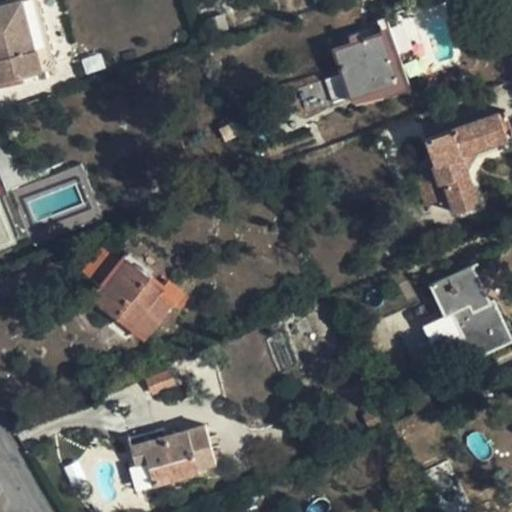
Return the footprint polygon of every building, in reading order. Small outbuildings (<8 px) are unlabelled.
[(21,0),(22,0),(0,5),(0,82),(57,68),(39,0),(21,0)] [(335,48),(352,99),(402,82),(384,31),(335,48)] [(338,73),(324,80),(334,103),(349,96),(338,73)] [(500,112),(509,138),(511,136),(511,124),(506,109),(500,112)] [(427,138),(437,169),(442,184),(447,182),(451,196),(454,206),(477,198),(469,172),(463,154),(481,147),(509,138),(500,112),(427,138)] [(463,154),(469,172),(481,147),(463,154)] [(0,195),(9,191),(0,168),(0,195)] [(442,184),(437,169),(416,176),(425,204),(451,196),(447,182),(442,184)] [(477,198),(454,206),(456,212),(479,205),(477,198)] [(0,244),(13,239),(0,204),(0,244)] [(84,270),(103,284),(121,261),(103,246),(84,270)] [(146,281),(151,274),(155,269),(131,251),(122,262),(146,281)] [(121,261),(103,284),(92,298),(117,318),(118,316),(147,338),(175,302),(162,292),(167,285),(151,274),(146,281),(122,262),(121,261)] [(464,334),(447,342),(457,365),(511,340),(511,336),(494,299),(491,301),(474,264),(432,283),(447,315),(454,311),(464,334)] [(454,311),(447,315),(427,324),(436,347),(447,342),(464,334),(454,311)] [(167,435),(132,445),(137,464),(149,460),(155,484),(201,472),(200,467),(217,462),(207,423),(167,435)] [(132,445),(167,435),(165,427),(130,437),(132,445)]
